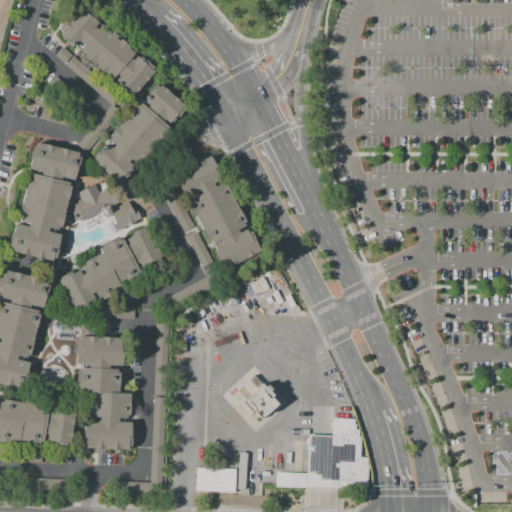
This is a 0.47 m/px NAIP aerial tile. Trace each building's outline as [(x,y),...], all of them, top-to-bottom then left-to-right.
[(58,33),(130,97),(153,72),(135,56),(132,60),(129,57),(133,53),(127,48),(129,47),(119,39),(118,41),(115,39),(118,36),(108,27),(106,29),(89,15),(88,16),(79,8),(58,33)] [(53,56),(61,47),(119,98),(111,106),(53,56)] [(56,78),(89,108),(80,117),(47,88),(56,78)] [(89,158),(135,103),(137,105),(155,83),(158,86),(159,85),(187,108),(128,179),(126,177),(120,184),(89,158)] [(121,115),(111,106),(76,145),(85,154),(121,115)] [(41,109),(77,118),(74,128),(38,119),(41,109)] [(33,141),(80,153),(73,183),(70,182),(58,233),(60,234),(53,262),(7,251),(11,234),(13,235),(29,170),(26,170),(33,141)] [(172,174),(186,202),(185,203),(206,243),(208,242),(223,272),(262,252),(211,154),(172,174)] [(72,206),(80,221),(107,207),(103,201),(109,198),(105,190),(99,193),(94,184),(77,193),(81,201),(72,206)] [(168,206),(203,271),(214,265),(179,200),(168,206)] [(109,212),(115,222),(111,225),(115,232),(136,220),(127,202),(109,212)] [(57,277),(70,271),(71,273),(78,270),(79,271),(83,269),(80,263),(101,252),(100,249),(99,247),(121,236),(122,239),(146,227),(162,259),(137,271),(139,275),(119,285),(122,291),(99,302),(96,296),(70,308),(63,294),(61,295),(55,282),(59,281),(57,277)] [(2,270),(0,277),(0,385),(21,391),(48,281),(2,270)] [(273,279),(271,274),(277,271),(279,276),(273,279)] [(213,274),(161,300),(166,311),(218,284),(213,274)] [(262,278),(267,289),(258,293),(253,282),(262,278)] [(258,293),(253,295),(247,281),(252,279),(253,282),(258,293)] [(254,300),(249,303),(244,292),(249,290),(254,300)] [(276,303),(281,301),(285,311),(280,313),(276,303)] [(100,309),(132,310),(132,321),(100,320),(100,309)] [(155,314),(167,315),(161,485),(149,484),(149,483),(155,314)] [(196,331),(191,328),(194,323),(199,326),(196,331)] [(73,339),(73,364),(86,364),(86,368),(107,368),(107,366),(121,366),(121,337),(76,336),(75,339),(73,339)] [(78,368),(115,369),(115,372),(118,372),(118,393),(128,393),(128,419),(125,419),(125,422),(130,422),(130,432),(130,446),(129,446),(127,449),(125,449),(125,450),(108,450),(108,449),(92,449),(92,448),(84,448),(84,445),(82,445),(82,425),(83,426),(83,420),(88,420),(88,414),(86,414),(86,403),(87,403),(88,395),(75,395),(75,370),(77,370),(78,368)] [(229,397),(255,425),(278,404),(253,375),(229,397)] [(0,442),(19,446),(19,445),(29,447),(30,444),(38,445),(39,442),(41,443),(42,434),(46,435),(44,442),(68,446),(74,413),(71,412),(71,409),(51,406),(50,414),(46,413),(48,403),(19,399),(18,402),(2,399),(1,401),(0,401),(0,442)] [(274,485),(365,489),(366,458),(358,457),(359,437),(356,437),(357,429),(352,429),(353,420),(332,419),(331,437),(308,436),(306,475),(275,474),(274,485)] [(0,447),(26,451),(43,452),(43,463),(25,462),(0,459),(0,447)] [(247,453),(244,489),(236,489),(239,452),(247,453)] [(196,468),(235,469),(234,492),(195,491),(196,468)] [(0,477),(22,481),(72,482),(72,492),(21,491),(0,488),(0,477)] [(110,482),(149,483),(149,484),(149,492),(110,491),(110,482)]
